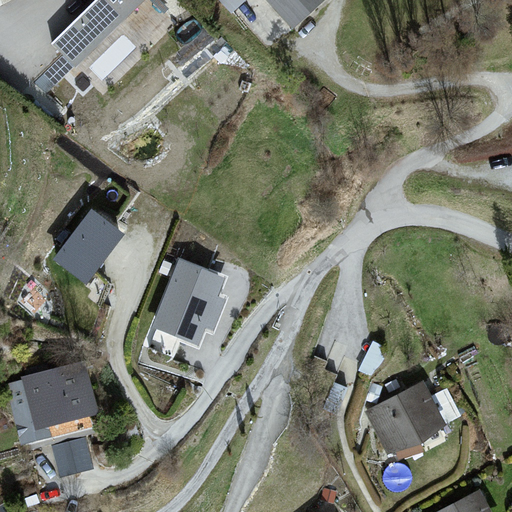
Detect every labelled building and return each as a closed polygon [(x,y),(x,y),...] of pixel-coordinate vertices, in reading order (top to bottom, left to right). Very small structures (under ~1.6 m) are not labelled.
[(314,0),(226,0),(283,51),(322,7),(314,0)] [(86,201),(38,271),(83,302),(131,232),(86,201)] [(176,258),(149,341),(214,363),(242,280),(176,258)] [(105,357),(5,379),(22,453),(121,431),(105,357)] [(422,374),(366,409),(398,459),(454,424),(422,374)] [(486,511),(478,497),(450,511),(486,511)] [(352,511),(346,501),(327,511),(352,511)]
